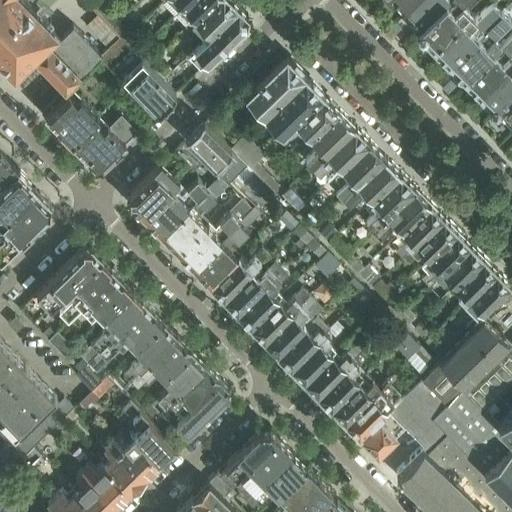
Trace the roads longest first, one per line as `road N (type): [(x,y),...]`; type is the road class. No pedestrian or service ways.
road 1 (residential): [(281,19),(511,252)]
road 2 (residential): [(511,188),(326,0)]
road 3 (residential): [(281,19),(92,202)]
road 4 (residential): [(266,385),(92,202)]
road 5 (residential): [(396,511),(266,385)]
road 6 (residential): [(138,511),(266,385)]
road 7 (residential): [(92,202),(0,110)]
road 8 (residential): [(0,293),(92,202)]
